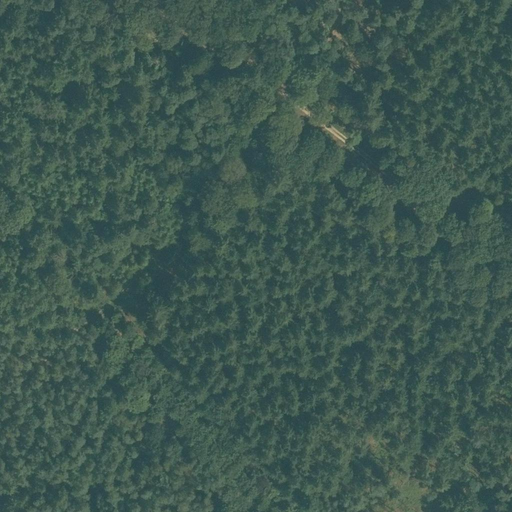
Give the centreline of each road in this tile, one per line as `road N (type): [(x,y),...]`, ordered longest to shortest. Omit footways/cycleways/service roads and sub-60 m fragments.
road 1 (track): [(511,270),(160,0)]
road 2 (track): [(101,308),(283,511)]
